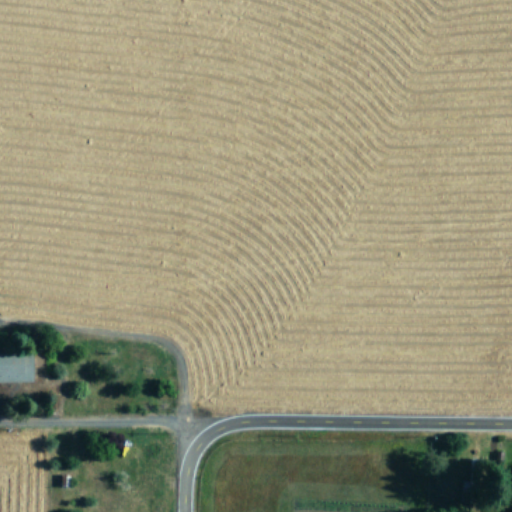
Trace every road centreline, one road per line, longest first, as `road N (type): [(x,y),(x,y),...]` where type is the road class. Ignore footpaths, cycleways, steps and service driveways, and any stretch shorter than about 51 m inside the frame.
road 1 (residential): [(191,0),(205,433)]
road 2 (residential): [(183,511),(190,456),(220,424),(511,422)]
